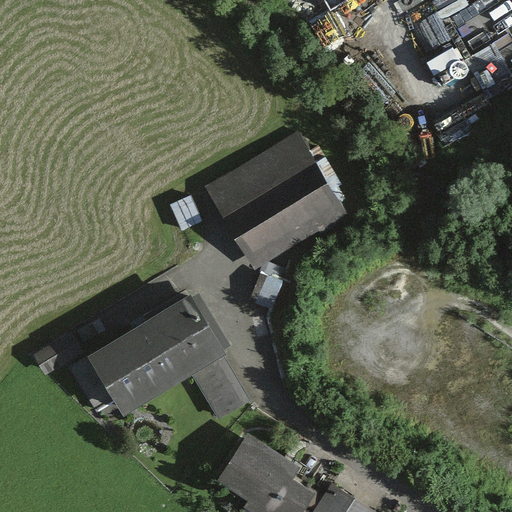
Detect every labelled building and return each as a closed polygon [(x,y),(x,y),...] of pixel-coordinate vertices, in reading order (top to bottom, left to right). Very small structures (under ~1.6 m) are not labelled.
[(300,127),(211,178),(261,264),(350,213),(300,127)] [(195,288),(93,349),(129,409),(232,348),(195,288)] [(234,358),(197,375),(214,412),(252,395),(234,358)] [(250,430),(224,472),(277,504),(303,461),(250,430)] [(386,511),(387,511),(331,478),(311,511),(386,511)]
